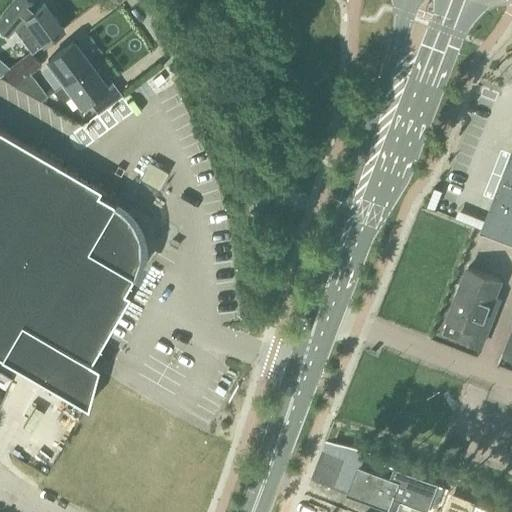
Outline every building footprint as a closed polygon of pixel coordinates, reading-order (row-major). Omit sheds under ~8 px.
[(29,0),(19,0),(0,23),(0,31),(7,38),(23,19),(38,8),(35,6),(36,5),(29,0)] [(21,39),(30,51),(31,51),(32,53),(34,52),(43,44),(63,28),(44,3),(38,8),(23,19),(32,30),(21,39)] [(65,81),(91,62),(75,40),(48,59),(65,81)] [(42,64),(34,52),(32,53),(31,51),(30,51),(3,72),(13,85),(41,101),(48,96),(31,73),(42,64)] [(91,62),(65,81),(54,89),(59,96),(66,97),(73,92),(81,104),(88,99),(98,112),(123,94),(111,78),(110,79),(105,72),(101,76),(91,62)] [(0,355),(17,366),(84,405),(87,407),(98,366),(90,361),(97,349),(118,313),(129,294),(124,291),(136,271),(137,266),(139,261),(140,255),(140,250),(140,245),(140,240),(139,235),(138,235),(129,217),(114,203),(114,202),(98,193),(101,188),(0,128),(0,355)] [(511,151),(482,228),(511,239),(511,151)] [(492,304),(501,280),(469,268),(449,319),(463,325),(458,337),(482,347),(497,306),(492,304)] [(21,460),(20,462),(26,481),(85,511),(156,511),(160,505),(201,403),(103,352),(87,407),(50,386),(21,460)] [(397,483),(392,481),(391,478),(378,473),(376,475),(360,469),(351,493),(389,509),(394,497),(428,511),(439,484),(402,470),(397,483)] [(447,488),(437,511),(474,511),(479,501),(447,488)] [(508,511),(479,501),(474,511),(508,511)]
